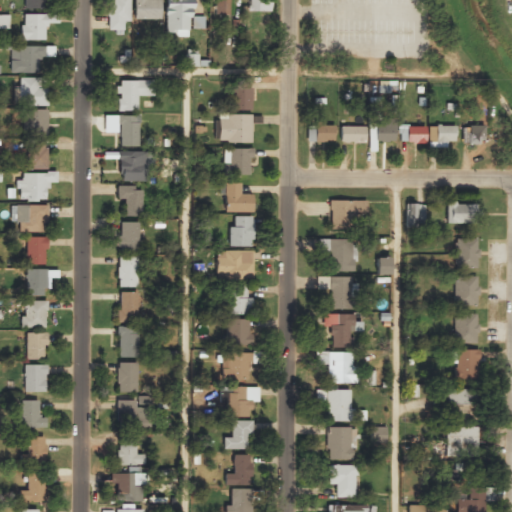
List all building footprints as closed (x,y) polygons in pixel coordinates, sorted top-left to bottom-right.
[(24,0),(24,8),(47,8),(46,0),(24,0)] [(129,0),(107,0),(108,32),(123,32),(123,21),(130,21),(129,0)] [(160,0),(133,0),(134,19),(161,19),(160,0)] [(189,0),(164,0),(165,33),(173,32),(173,37),(191,36),(189,0)] [(228,0),(214,0),(215,14),(228,14),(228,0)] [(270,11),(269,0),(249,0),(249,11),(270,11)] [(23,14),(23,24),(20,24),(20,40),(45,40),(45,23),(58,22),(58,14),(23,14)] [(8,15),(0,15),(0,27),(8,28),(8,15)] [(192,28),(203,28),(204,16),(192,16),(192,28)] [(38,72),(38,56),(54,56),(54,46),(10,46),(10,72),(38,72)] [(198,66),(198,53),(185,53),(185,66),(198,66)] [(47,78),(19,78),(19,87),(18,105),(47,105),(47,78)] [(153,96),(153,81),(118,80),(118,110),(137,111),(137,95),(153,96)] [(251,82),(232,82),(231,110),(250,110),(251,82)] [(47,109),(22,109),(23,138),(47,137),(47,109)] [(251,114),(226,114),(226,118),(218,118),(218,142),(251,142),(251,114)] [(138,115),(119,115),(119,146),(138,146),(138,115)] [(307,141),(334,141),(334,124),(307,124),(307,141)] [(364,142),(365,127),(340,126),(340,142),(364,142)] [(425,142),(426,126),(399,126),(398,142),(425,142)] [(454,126),(428,126),(428,141),(454,141),(454,126)] [(484,143),(484,126),(462,126),(462,143),(484,143)] [(46,169),(46,141),(24,141),(24,169),(46,169)] [(252,148),(223,149),(224,176),(249,175),(248,157),(253,157),(252,148)] [(148,151),(119,151),(119,181),(147,181),(148,151)] [(22,172),(22,180),(17,180),(17,200),(46,201),(47,182),(56,182),(56,173),(22,172)] [(252,212),(252,194),(240,194),(240,183),(225,183),(225,212),(252,212)] [(117,186),(117,199),(124,199),(124,216),(141,216),(142,187),(117,186)] [(366,201),(330,200),(329,229),(355,229),(355,211),(366,211),(366,201)] [(446,223),(478,223),(477,203),(446,203),(446,223)] [(406,228),(425,227),(425,204),(405,204),(406,228)] [(45,232),(45,206),(11,205),(11,222),(19,222),(19,231),(45,232)] [(252,216),(234,216),(233,226),(229,226),(229,246),(251,246),(252,216)] [(138,251),(138,222),(119,221),(119,250),(138,251)] [(45,264),(45,236),(26,237),(26,264),(45,264)] [(477,238),(454,239),(455,268),(477,267),(477,238)] [(354,271),(354,239),(318,239),(318,252),(330,252),(330,271),(354,271)] [(253,277),(252,250),(216,251),(217,278),(253,277)] [(137,287),(137,257),(118,256),(117,286),(137,287)] [(390,275),(390,258),(376,258),(376,274),(390,275)] [(45,296),(45,269),(26,268),(26,295),(45,296)] [(351,276),(329,277),(329,309),(356,308),(356,283),(351,284),(351,276)] [(477,276),(454,276),(454,304),(477,304),(477,276)] [(246,285),(226,286),(227,314),(252,313),(251,297),(246,297),(246,285)] [(119,322),(136,321),(136,291),(118,292),(119,322)] [(45,327),(45,300),(24,300),(24,317),(20,317),(20,327),(45,327)] [(354,314),(323,314),(323,325),(330,325),(330,347),(351,347),(351,331),(362,331),(362,321),(354,321),(354,314)] [(454,314),(454,342),(476,343),(476,314),(454,314)] [(250,319),(226,319),(226,345),(250,345),(250,319)] [(136,357),(137,327),(118,326),(117,357),(136,357)] [(45,359),(45,333),(25,332),(25,359),(45,359)] [(455,380),(477,380),(478,350),(450,350),(449,363),(456,363),(455,380)] [(265,362),(265,352),(222,353),(222,366),(227,366),(228,379),(247,378),(247,363),(265,362)] [(328,382),(357,383),(357,366),(352,366),(352,352),(328,352),(328,382)] [(136,362),(117,363),(117,392),(137,392),(136,362)] [(23,392),(45,391),(45,365),(23,365),(23,392)] [(258,401),(258,387),(228,387),(228,417),(247,416),(247,409),(252,409),(252,401),(258,401)] [(354,420),(354,409),(350,409),(350,389),(316,390),(316,402),(327,402),(327,421),(354,420)] [(478,389),(446,390),(447,404),(478,403),(478,389)] [(433,406),(446,405),(446,394),(433,394),(433,406)] [(45,428),(45,416),(37,416),(38,400),(21,400),(20,427),(45,428)] [(150,407),(135,407),(135,400),(117,400),(116,428),(150,428),(150,407)] [(223,449),(248,448),(248,435),(251,435),(251,421),(230,421),(231,438),(223,438),(223,449)] [(386,427),(370,426),(369,442),(386,442),(386,427)] [(477,426),(445,427),(445,456),(477,456),(477,426)] [(354,459),(355,428),(327,427),(327,459),(354,459)] [(26,454),(20,454),(20,463),(44,464),(45,437),(27,436),(26,454)] [(135,454),(136,437),(117,436),(117,464),(143,465),(144,454),(135,454)] [(224,485),(249,485),(250,455),(233,454),(233,473),(224,473),(224,485)] [(354,497),(355,465),(328,465),(328,484),(335,484),(335,497),(354,497)] [(141,501),(141,484),(147,485),(147,474),(123,473),(122,501),(141,501)] [(483,511),(484,500),(493,500),(493,488),(468,487),(468,500),(458,499),(457,511),(483,511)] [(250,511),(251,489),(230,488),(230,505),(225,505),(224,511),(250,511)] [(431,501),(431,511),(444,511),(444,501),(431,501)]
